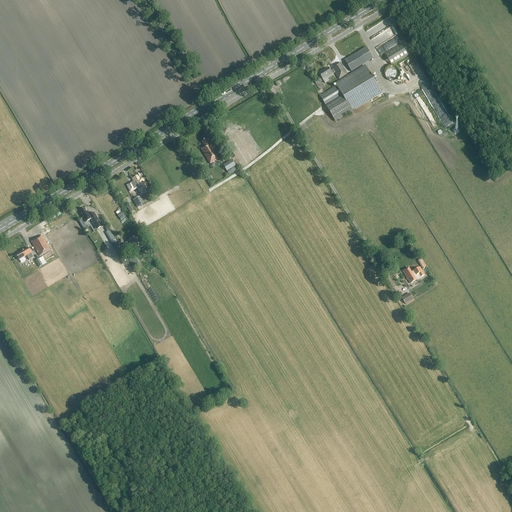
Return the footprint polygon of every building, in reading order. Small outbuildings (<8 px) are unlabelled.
[(314,32),(308,35),(311,40),(317,36),(314,32)] [(412,53),(405,42),(385,54),(392,66),(412,53)] [(344,60),(350,69),(351,72),(373,59),(366,47),(344,60)] [(415,55),(410,58),(418,71),(423,68),(415,55)] [(404,64),(409,70),(414,65),(409,60),(404,64)] [(328,68),(319,73),(323,80),(326,78),(327,79),(333,75),(332,74),(335,73),(339,79),(347,74),(340,63),(332,67),(334,69),(330,71),(328,68)] [(335,121),(382,93),(365,66),(335,84),(336,87),(320,96),(335,121)] [(401,81),(410,85),(412,78),(403,74),(401,81)] [(457,121),(437,84),(429,89),(449,125),(457,121)] [(422,90),(418,92),(420,95),(418,96),(421,101),(426,98),(422,90)] [(219,159),(209,143),(206,139),(202,142),(205,147),(201,149),(210,164),(219,159)] [(228,171),(235,167),(232,161),(224,165),(228,171)] [(137,176),(132,179),(133,182),(126,185),(130,193),(137,189),(139,194),(148,189),(142,179),(140,180),(137,176)] [(143,205),(140,200),(139,197),(132,200),(134,204),(134,205),(136,208),(143,205)] [(84,208),(81,210),(82,212),(80,213),(82,215),(82,216),(86,222),(92,218),(93,220),(97,218),(94,213),(90,216),(88,212),(87,213),(84,208)] [(97,218),(93,220),(99,229),(102,227),(97,218)] [(87,229),(82,220),(79,222),(84,231),(87,229)] [(31,242),(40,256),(50,250),(42,236),(31,242)] [(142,247),(139,241),(137,242),(135,237),(129,241),(132,246),(133,245),(136,250),(142,247)] [(116,252),(118,251),(126,264),(129,263),(121,249),(118,243),(112,246),(116,252)] [(28,248),(20,252),(15,255),(19,261),(26,256),(29,260),(33,257),(31,253),(28,248)] [(140,264),(136,258),(135,258),(134,257),(129,259),(134,268),(140,264)] [(420,268),(415,270),(411,273),(409,268),(403,272),(411,284),(425,275),(420,268)] [(413,300),(410,295),(409,293),(401,298),(402,299),(399,301),(402,305),(404,303),(405,305),(413,300)]
